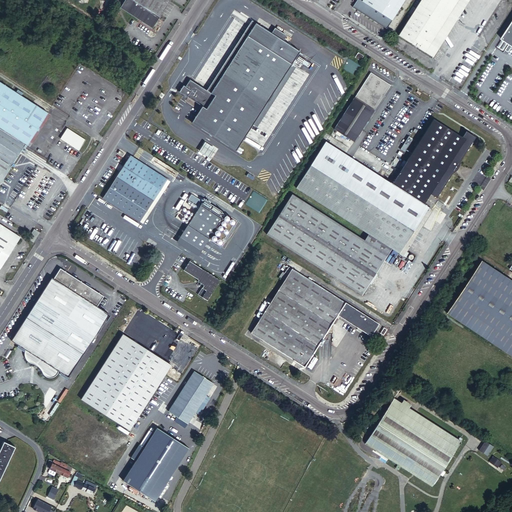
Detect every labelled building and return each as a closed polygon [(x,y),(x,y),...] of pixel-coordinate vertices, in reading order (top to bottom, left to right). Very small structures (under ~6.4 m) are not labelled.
[(171,0),(125,0),(121,7),(153,28),(171,0)] [(369,0),(367,4),(365,3),(361,0),(358,0),(353,8),(388,31),(397,17),(402,9),(407,0),(369,0)] [(404,40),(429,0),(422,0),(399,37),(404,40)] [(414,46),(443,0),(429,0),(404,40),(414,46)] [(443,0),(414,46),(426,54),(431,45),(459,0),(443,0)] [(471,0),(459,0),(431,45),(439,50),(471,0)] [(191,121),(235,150),(299,50),(256,22),(210,93),(189,79),(184,86),(182,85),(178,90),(201,105),(191,121)] [(511,46),(511,22),(501,39),(509,44),(505,50),(508,53),(511,46)] [(431,45),(426,54),(434,59),(439,50),(431,45)] [(370,72),(357,93),(377,106),(390,85),(370,72)] [(0,185),(27,145),(29,146),(50,114),(23,96),(25,93),(20,90),(18,93),(0,81),(0,185)] [(357,93),(350,104),(370,117),(377,106),(357,93)] [(343,114),(363,127),(370,117),(350,104),(343,114)] [(343,114),(336,125),(356,137),(363,127),(343,114)] [(456,171),(459,166),(461,167),(461,165),(461,164),(463,161),(477,139),(468,133),(464,139),(436,121),(425,137),(418,148),(411,158),(405,168),(398,179),(430,200),(432,196),(438,200),(443,193),(449,182),(454,176),(455,175),(457,174),(455,173),(456,171)] [(356,137),(336,125),(334,128),(353,141),(356,137)] [(86,141),(68,128),(61,138),(80,151),(86,141)] [(370,235),(369,236),(392,251),(393,250),(401,255),(429,209),(425,206),(430,200),(398,179),(394,186),(326,142),(297,187),(370,235)] [(159,191),(166,179),(130,156),(122,167),(159,191)] [(153,201),(159,191),(122,167),(116,177),(153,201)] [(146,211),(153,201),(116,177),(109,188),(140,209),(141,208),(146,211)] [(109,188),(103,198),(134,218),(140,209),(109,188)] [(378,272),(385,261),(392,251),(369,236),(366,241),(292,194),(289,199),(282,210),(275,220),(269,230),(266,234),(363,296),(365,291),(372,282),(378,272)] [(187,224),(209,238),(225,213),(204,198),(187,224)] [(134,218),(140,221),(146,212),(140,209),(134,218)] [(0,219),(0,222),(16,232),(17,230),(0,219)] [(0,272),(5,265),(3,263),(8,255),(10,256),(22,238),(0,223),(0,272)] [(209,238),(187,224),(179,236),(201,250),(209,238)] [(34,229),(31,235),(36,238),(40,232),(34,229)] [(511,279),(482,260),(447,312),(511,355),(511,279)] [(185,267),(215,286),(219,280),(189,261),(187,265),(185,267)] [(206,300),(215,286),(185,267),(183,271),(198,280),(197,281),(200,283),(199,285),(202,287),(198,295),(206,300)] [(289,277),(285,283),(251,333),(305,367),(338,316),(359,329),(363,331),(372,337),(379,325),(288,268),(284,274),(289,277)] [(26,362),(78,282),(58,269),(51,278),(50,278),(9,340),(24,349),(23,351),(23,355),(24,359),(26,362)] [(279,278),(285,283),(289,277),(284,274),(283,273),(279,278)] [(36,368),(88,289),(87,288),(83,286),(78,282),(26,362),(33,365),(36,368)] [(45,378),(98,296),(88,289),(36,368),(40,375),(45,378)] [(62,375),(102,313),(94,308),(100,298),(98,296),(45,378),(51,378),(53,377),(56,371),(62,375)] [(106,316),(102,313),(62,375),(66,377),(106,316)] [(80,399),(88,404),(99,411),(109,418),(119,424),(128,430),(170,364),(162,359),(151,352),(141,345),(130,338),(122,333),(80,399)] [(193,370),(167,409),(186,421),(194,409),(198,412),(208,396),(204,394),(212,382),(193,370)] [(464,443),(440,428),(398,400),(368,446),(435,489),(443,475),(462,445),(464,446),(465,445),(463,444),(464,443)] [(188,446),(156,426),(144,446),(140,443),(131,457),(136,459),(123,479),(155,499),(188,446)] [(167,427),(165,430),(174,436),(176,433),(167,427)] [(0,480),(16,447),(4,442),(3,444),(0,451),(0,480)] [(488,442),(482,451),(490,456),(496,447),(488,442)] [(505,462),(497,457),(494,461),(502,467),(505,462)] [(59,466),(60,462),(55,460),(54,464),(52,463),(53,461),(49,460),(46,467),(50,468),(53,470),(55,471),(56,471),(58,472),(61,467),(59,466)] [(63,462),(61,461),(60,462),(59,466),(61,467),(58,472),(67,477),(70,471),(63,468),(65,463),(63,462)] [(75,480),(73,486),(92,494),(94,488),(93,488),(95,485),(85,481),(84,484),(75,480)] [(46,496),(53,499),(57,489),(51,486),(46,496)]
